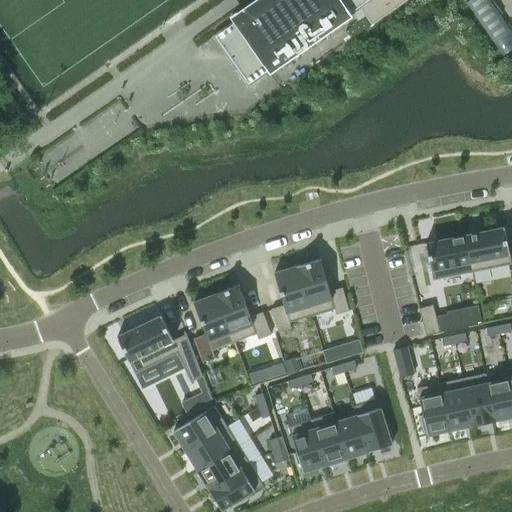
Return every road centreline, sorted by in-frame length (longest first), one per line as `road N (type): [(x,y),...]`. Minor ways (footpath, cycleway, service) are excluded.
road 1 (residential): [(511,179),(327,219),(200,258),(65,318)]
road 2 (residential): [(65,318),(184,511)]
road 3 (residential): [(307,511),(511,456)]
